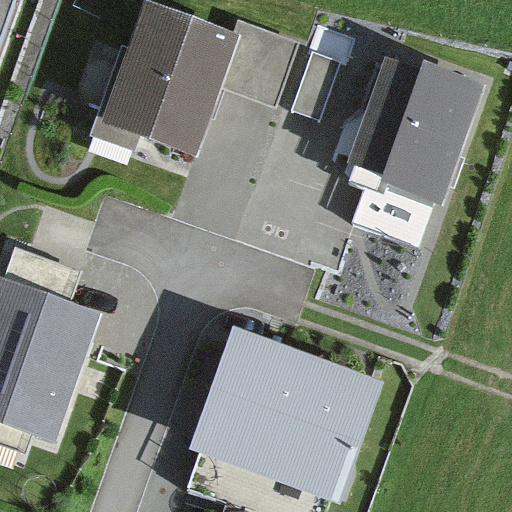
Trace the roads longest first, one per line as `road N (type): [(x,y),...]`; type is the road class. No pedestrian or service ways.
road 1 (track): [(201,276),(511,388)]
road 2 (residential): [(114,511),(201,276)]
